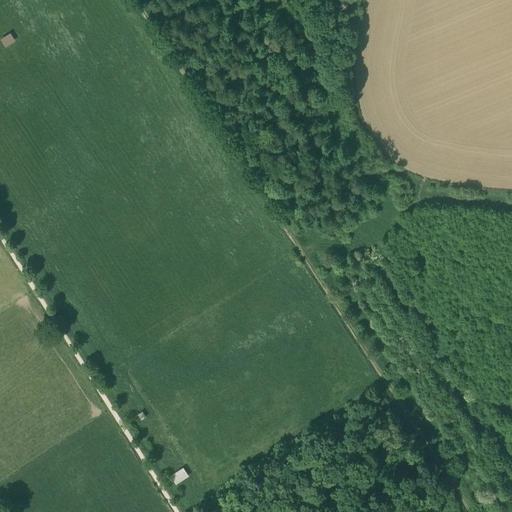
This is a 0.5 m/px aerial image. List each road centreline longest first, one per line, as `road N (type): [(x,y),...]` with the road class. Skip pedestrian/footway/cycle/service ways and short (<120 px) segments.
road 1 (track): [(177,511),(0,234)]
road 2 (track): [(471,511),(299,253)]
road 3 (track): [(135,0),(299,253)]
road 4 (track): [(299,253),(355,237),(383,213),(382,181),(342,115)]
road 5 (track): [(511,214),(385,203)]
